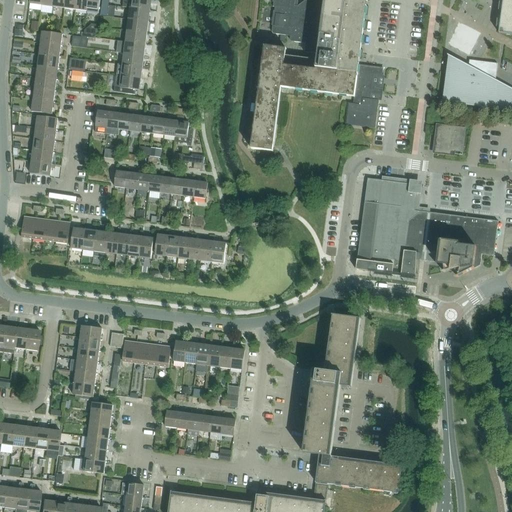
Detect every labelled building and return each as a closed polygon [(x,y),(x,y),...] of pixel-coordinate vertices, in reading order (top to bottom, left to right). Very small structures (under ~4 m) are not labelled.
[(54,0),(53,7),(64,9),(65,0),(54,0)] [(65,0),(64,9),(76,10),(77,0),(65,0)] [(77,0),(76,10),(87,12),(88,0),(77,0)] [(88,0),(87,12),(99,13),(100,0),(88,0)] [(107,17),(109,0),(102,0),(101,16),(107,17)] [(151,0),(130,0),(130,8),(150,11),(151,0)] [(251,149),(273,152),(273,151),(273,146),(281,88),(354,97),(353,103),(348,103),(345,125),(375,129),(378,106),(378,105),(378,104),(379,101),(379,100),(379,94),(381,95),(382,87),(377,86),(378,79),(379,77),(382,77),(382,76),(383,68),(359,65),(359,62),(359,60),(362,60),(363,54),(363,51),(361,50),(361,45),(364,45),(365,36),(362,36),(363,31),(366,31),(367,22),(364,21),(365,16),(367,16),(369,7),(366,7),(367,1),(369,2),(369,0),(273,0),(273,7),(275,7),(271,32),(273,34),(286,36),(290,36),(289,40),(291,42),(306,44),(305,53),(315,54),(321,55),(320,60),(317,60),(285,55),(286,50),(286,49),(264,47),(251,149)] [(511,0),(503,0),(499,34),(511,35),(511,0)] [(150,11),(130,8),(128,20),(148,22),(150,11)] [(148,22),(128,20),(127,31),(147,34),(148,22)] [(95,39),(96,32),(84,31),(83,38),(95,39)] [(147,34),(127,31),(125,42),(145,45),(147,34)] [(42,32),(41,44),(61,47),(62,35),(42,32)] [(73,37),(72,47),(83,48),(84,38),(73,37)] [(145,45),(125,42),(124,54),(144,56),(145,45)] [(61,47),(41,44),(39,55),(59,58),(61,47)] [(144,56),(124,54),(123,65),(143,68),(144,56)] [(59,58),(39,55),(38,67),(58,69),(59,58)] [(446,101),(442,100),(442,101),(511,110),(511,89),(496,80),(498,64),(469,61),(469,66),(447,55),(451,58),(450,66),(446,65),(445,72),(449,73),(449,80),(446,101)] [(70,59),(69,70),(83,72),(84,60),(70,59)] [(141,79),(143,68),(123,65),(118,64),(116,76),(121,76),(141,79)] [(58,69),(38,67),(36,78),(57,81),(58,69)] [(80,81),(81,73),(72,72),(71,80),(80,81)] [(121,76),(116,76),(114,92),(135,95),(136,90),(140,91),(141,79),(121,76)] [(57,81),(36,78),(35,89),(55,92),(57,81)] [(55,92),(35,89),(33,100),(54,103),(55,92)] [(54,103),(33,100),(32,112),(52,114),(54,103)] [(107,128),(109,113),(98,111),(96,127),(95,133),(107,134),(107,128)] [(109,113),(107,128),(119,130),(121,114),(109,113)] [(121,114),(119,130),(130,131),(132,116),(121,114)] [(132,116),(130,131),(141,133),(143,117),(132,116)] [(189,123),(183,122),(184,117),(178,116),(177,122),(175,137),(175,142),(192,145),(194,130),(188,130),(189,123)] [(36,128),(56,131),(58,119),(37,117),(36,128)] [(143,117),(141,133),(153,134),(155,119),(143,117)] [(155,119),(153,134),(164,136),(166,120),(155,119)] [(166,120),(164,136),(175,137),(177,122),(166,120)] [(461,150),(463,130),(438,126),(435,150),(440,150),(440,153),(453,154),(453,149),(461,150)] [(56,131),(36,128),(34,140),(55,142),(56,131)] [(55,142),(34,140),(33,151),(53,154),(55,142)] [(149,157),(160,158),(161,149),(151,148),(149,156),(149,157)] [(53,154),(33,151),(32,162),(52,165),(52,164),(53,154)] [(194,163),(198,164),(203,164),(204,156),(193,154),(192,157),(191,163),(194,163)] [(52,165),(32,162),(30,174),(50,176),(51,169),(55,170),(56,165),(52,164),(52,165)] [(117,172),(114,187),(126,189),(128,173),(117,172)] [(128,173),(126,189),(137,190),(140,175),(128,173)] [(140,175),(137,190),(149,192),(151,176),(140,175)] [(151,176),(149,192),(160,193),(162,178),(151,176)] [(162,178),(160,193),(171,195),(173,179),(162,178)] [(173,179),(171,195),(183,196),(185,180),(173,179)] [(357,257),(356,270),(392,275),(393,275),(396,275),(400,276),(401,276),(415,278),(416,260),(438,263),(438,264),(443,265),(444,272),(454,270),(458,278),(463,275),(480,266),(481,260),(482,255),(494,256),(496,238),(498,222),(476,219),(446,215),(429,213),(415,211),(418,185),(413,185),(395,182),(382,181),(367,179),(366,189),(357,257)] [(185,180),(183,196),(194,198),(196,182),(185,180)] [(206,199),(208,183),(196,182),(194,198),(206,199)] [(33,239),(36,219),(24,218),(22,238),(33,239)] [(36,219),(33,239),(45,241),(47,221),(36,219)] [(47,221),(45,241),(56,242),(59,222),(47,221)] [(59,222),(56,242),(68,244),(70,224),(59,222)] [(83,250),(85,230),(74,229),(71,249),(83,250)] [(85,230),(83,250),(94,252),(97,232),(85,230)] [(97,232),(94,252),(105,253),(108,233),(97,232)] [(108,233),(105,253),(117,255),(119,235),(108,233)] [(119,235),(117,255),(128,256),(130,236),(119,235)] [(167,257),(169,237),(158,235),(155,255),(167,257)] [(130,236),(128,256),(139,258),(142,237),(130,236)] [(142,237),(139,258),(151,259),(153,239),(142,237)] [(169,237),(167,257),(178,258),(181,238),(169,237)] [(181,238),(178,258),(189,260),(192,239),(181,238)] [(192,239),(189,260),(200,261),(203,241),(192,239)] [(203,241),(200,261),(212,263),(214,242),(203,241)] [(214,242),(212,263),(223,264),(226,244),(214,242)] [(302,452),(302,453),(319,455),(331,456),(332,453),(332,449),(333,446),(333,444),(340,394),(341,386),(352,388),(352,387),(360,320),(361,319),(332,316),(325,372),(313,370),(313,371),(314,371),(305,439),(305,440),(304,446),(303,452),(302,452)] [(102,329),(82,326),(80,338),(101,341),(102,329)] [(14,348),(17,328),(5,327),(2,353),(13,354),(14,348)] [(14,348),(25,350),(28,330),(17,328),(14,348)] [(28,330),(25,350),(37,351),(40,331),(28,330)] [(101,341),(80,338),(79,349),(99,352),(101,341)] [(122,362),(134,363),(137,343),(125,342),(122,362)] [(176,342),(174,362),(185,363),(188,343),(176,342)] [(134,363),(145,365),(148,345),(137,343),(134,363)] [(188,343),(185,363),(197,365),(199,345),(188,343)] [(145,365),(157,366),(159,346),(148,345),(145,365)] [(208,366),(210,346),(199,345),(197,365),(196,371),(207,373),(208,366)] [(157,366),(168,368),(171,348),(159,346),(157,366)] [(210,346),(208,366),(219,367),(222,347),(210,346)] [(222,347),(219,367),(230,369),(233,349),(222,347)] [(99,352),(79,349),(77,361),(98,363),(99,352)] [(230,369),(242,370),(245,350),(233,349),(230,369)] [(98,363),(77,361),(76,372),(96,375),(98,363)] [(120,367),(114,366),(112,377),(118,378),(120,367)] [(96,375),(76,372),(74,383),(95,386),(96,375)] [(110,389),(116,390),(118,378),(112,377),(110,389)] [(95,386),(74,383),(73,395),(93,398),(95,386)] [(239,395),(238,395),(227,394),(226,401),(238,402),(239,395)] [(113,406),(93,403),(91,415),(111,417),(113,406)] [(179,413),(167,411),(165,427),(177,429),(179,413)] [(190,414),(179,413),(177,429),(188,430),(190,414)] [(201,416),(190,414),(188,430),(187,435),(199,437),(199,432),(201,416)] [(111,417),(91,415),(90,426),(110,429),(111,417)] [(213,417),(201,416),(199,432),(211,433),(213,417)] [(224,419),(213,417),(211,433),(222,435),(224,419)] [(236,420),(224,419),(222,435),(234,436),(236,420)] [(3,424),(1,445),(12,446),(14,426),(3,424)] [(14,426),(12,446),(23,448),(26,427),(14,426)] [(110,429),(90,426),(88,437),(108,440),(110,429)] [(26,427),(23,448),(34,449),(37,429),(26,427)] [(37,429),(34,449),(46,451),(48,430),(37,429)] [(48,430),(46,451),(57,452),(58,450),(58,446),(60,432),(48,430)] [(108,440),(88,437),(87,449),(107,451),(108,440)] [(107,451),(87,449),(85,460),(106,462),(107,451)] [(171,492),(168,511),(323,511),(326,495),(327,484),(398,493),(398,494),(398,493),(402,466),(401,466),(331,456),(319,455),(318,464),(313,499),(258,492),(257,492),(256,503),(171,492)] [(84,471),(100,474),(104,474),(106,462),(85,460),(84,471)] [(62,484),(63,475),(56,474),(55,483),(62,484)] [(23,484),(18,483),(18,489),(15,509),(14,511),(26,511),(29,491),(22,490),(23,484)] [(127,495),(142,497),(144,486),(128,484),(123,483),(121,495),(127,496),(127,495)] [(26,511),(37,511),(38,511),(41,492),(33,491),(34,485),(30,484),(29,491),(26,511)] [(6,488),(4,508),(15,509),(18,489),(6,488)] [(127,496),(125,507),(141,509),(142,497),(127,495),(127,496)] [(43,501),(41,511),(53,511),(55,502),(43,501)] [(55,502),(53,511),(65,511),(66,504),(55,502)]
